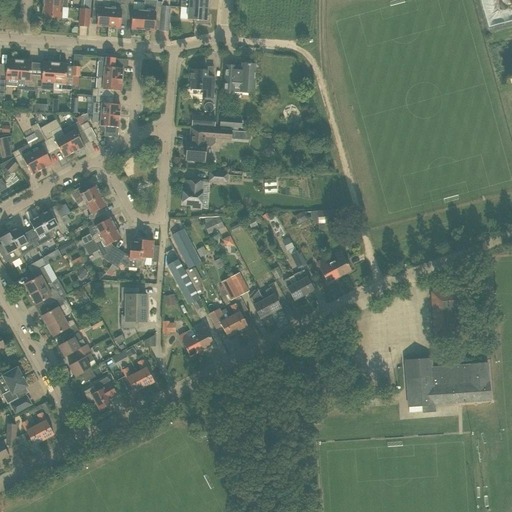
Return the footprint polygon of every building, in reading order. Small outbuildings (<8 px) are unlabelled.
[(99,10),(98,26),(109,27),(110,1),(96,0),(93,0),(93,10),(99,10)] [(120,17),(126,18),(127,0),(110,0),(110,1),(109,27),(120,28),(120,17)] [(132,18),(132,29),(143,30),(144,11),(133,10),(134,0),(130,0),(127,0),(126,18),(132,18)] [(144,0),(144,11),(143,30),(154,31),(155,20),(161,20),(162,6),(162,2),(157,2),(158,1),(146,0),(144,0)] [(181,0),(181,8),(189,8),(207,9),(208,0),(181,0)] [(62,7),(43,6),(42,17),(61,18),(62,7)] [(168,32),(169,22),(170,7),(162,6),(161,20),(160,31),(168,32)] [(207,16),(207,9),(189,8),(188,20),(199,21),(199,24),(209,24),(209,16),(207,16)] [(88,27),(89,17),(90,10),(81,9),(79,26),(88,27)] [(6,73),(0,73),(0,77),(0,90),(6,91),(6,86),(17,87),(18,80),(19,59),(12,58),(12,60),(7,60),(6,73)] [(27,59),(19,59),(18,80),(24,81),(24,87),(35,88),(36,76),(30,75),(31,62),(26,61),(27,59)] [(97,78),(104,78),(122,80),(123,68),(117,68),(113,66),(115,63),(112,61),(98,60),(97,78)] [(42,76),(36,76),(35,88),(41,89),(41,90),(53,91),(55,62),(48,61),(48,63),(43,63),(42,76)] [(54,89),(65,90),(71,91),(72,78),(66,78),(67,64),(62,64),(62,62),(55,62),(53,91),(54,89)] [(253,92),(255,65),(242,64),(242,67),(235,67),(235,66),(226,65),(224,93),(233,94),(234,86),(241,86),(240,91),(253,92)] [(213,99),(215,77),(207,77),(207,71),(192,70),(192,72),(189,72),(189,80),(191,81),(191,89),(203,90),(203,93),(205,98),(213,99)] [(122,80),(104,78),(97,78),(96,89),(93,89),(92,96),(112,97),(112,90),(121,91),(122,80)] [(111,104),(112,97),(92,96),(92,103),(94,103),(93,114),(101,115),(119,116),(120,105),(111,104)] [(118,137),(119,116),(101,115),(100,126),(105,126),(104,136),(118,137)] [(215,117),(200,116),(200,126),(214,127),(215,117)] [(230,120),(220,119),(220,127),(230,128),(230,120)] [(84,133),(80,126),(78,122),(62,130),(74,152),(84,147),(78,136),(84,133)] [(80,126),(84,133),(90,143),(97,139),(87,122),(80,126)] [(47,155),(53,152),(44,136),(38,123),(31,127),(38,139),(28,144),(33,153),(42,169),(52,164),(47,155)] [(74,152),(62,130),(60,127),(44,136),(53,152),(59,149),(64,157),(74,152)] [(215,139),(223,140),(231,140),(232,131),(205,129),(191,128),(190,144),(187,143),(186,160),(205,162),(206,146),(211,147),(215,144),(215,139)] [(234,131),(234,139),(250,139),(251,131),(234,131)] [(2,148),(10,146),(11,146),(12,136),(0,138),(2,148)] [(32,175),(42,169),(33,153),(23,159),(18,150),(12,153),(15,158),(21,169),(27,166),(32,175)] [(10,175),(18,166),(12,160),(4,169),(10,175)] [(227,174),(210,173),(210,181),(227,182),(227,174)] [(201,209),(204,182),(186,181),(185,194),(183,194),(182,205),(192,206),(192,209),(201,209)] [(79,208),(103,195),(102,192),(101,193),(100,191),(99,191),(96,186),(93,187),(90,182),(77,189),(83,200),(77,204),(79,208)] [(91,221),(103,215),(100,209),(107,206),(104,200),(105,200),(104,198),(104,197),(103,195),(79,208),(81,211),(88,209),(91,214),(88,216),(91,221)] [(58,213),(60,216),(61,218),(70,213),(67,208),(58,213)] [(341,210),(317,211),(311,212),(312,220),(315,220),(315,224),(318,224),(342,222),(341,210)] [(64,223),(61,218),(60,216),(54,219),(50,211),(44,214),(44,213),(42,214),(41,213),(39,215),(52,239),(56,237),(53,229),(58,227),(62,233),(68,230),(64,223)] [(306,220),(303,213),(302,212),(295,216),(299,224),(306,220)] [(37,247),(52,239),(39,215),(37,216),(37,217),(35,218),(35,219),(30,222),(34,229),(28,232),(35,244),(37,247)] [(204,224),(208,233),(223,225),(219,217),(213,219),(213,218),(204,219),(205,224),(204,224)] [(84,246),(93,240),(117,227),(116,224),(115,225),(114,223),(113,223),(110,218),(95,226),(98,232),(92,237),(90,234),(82,238),(81,241),(84,246)] [(233,232),(243,227),(241,223),(230,228),(233,232)] [(103,259),(111,264),(120,250),(110,244),(121,238),(118,232),(119,232),(118,230),(119,229),(117,227),(93,240),(103,259)] [(29,248),(35,244),(28,232),(23,235),(19,228),(14,231),(13,230),(11,231),(11,230),(8,231),(21,256),(25,254),(23,247),(28,245),(29,248)] [(19,258),(18,257),(21,256),(8,231),(6,233),(4,235),(5,236),(0,238),(0,240),(2,244),(0,244),(0,252),(5,262),(8,261),(10,264),(19,258)] [(192,255),(179,232),(170,237),(182,260),(192,255)] [(223,239),(227,247),(234,243),(229,235),(223,239)] [(120,263),(127,268),(136,268),(140,268),(142,238),(139,238),(139,242),(137,241),(137,243),(131,242),(130,256),(125,256),(120,263)] [(146,258),(152,259),(151,262),(158,262),(159,246),(153,246),(153,241),(147,240),(147,239),(145,239),(145,238),(142,238),(140,268),(143,269),(146,258)] [(287,251),(289,250),(294,248),(289,238),(282,242),(287,251)] [(73,240),(67,243),(71,251),(77,248),(73,240)] [(196,250),(200,256),(206,253),(203,246),(196,250)] [(120,250),(111,264),(117,268),(120,263),(125,256),(126,254),(120,250)] [(337,259),(332,262),(339,276),(351,270),(340,250),(334,253),(337,259)] [(297,251),(291,254),(290,254),(297,269),(306,264),(301,253),(299,254),(297,251)] [(51,262),(48,255),(43,257),(47,264),(51,262)] [(75,269),(85,263),(81,256),(71,262),(75,269)] [(38,260),(42,267),(46,265),(43,258),(38,260)] [(188,305),(192,302),(198,299),(177,259),(166,265),(188,305)] [(224,266),(220,259),(215,261),(218,269),(224,266)] [(327,283),(339,276),(332,262),(326,265),(323,259),(317,263),(327,283)] [(30,295),(52,283),(43,267),(31,274),(34,279),(24,285),(30,295)] [(87,272),(82,267),(75,275),(81,280),(88,272),(87,272)] [(202,293),(198,286),(200,284),(191,267),(185,270),(198,295),(202,293)] [(270,271),(275,280),(282,277),(278,267),(270,271)] [(304,295),(314,290),(304,270),(293,276),(296,281),(304,295)] [(247,292),(238,274),(230,278),(240,296),(247,292)] [(240,296),(230,278),(221,282),(230,301),(240,296)] [(291,284),(288,279),(283,281),(294,301),(304,295),(296,281),(291,284)] [(45,300),(48,305),(61,298),(52,283),(30,295),(36,305),(45,300)] [(126,301),(126,308),(146,308),(146,306),(148,306),(148,297),(146,297),(146,295),(137,295),(137,288),(121,288),(121,301),(126,301)] [(269,298),(264,300),(270,313),(280,308),(270,288),(265,291),(269,298)] [(261,319),(270,313),(264,300),(263,301),(260,294),(259,294),(257,289),(249,298),(261,319)] [(432,293),(435,336),(466,334),(463,291),(432,293)] [(174,295),(166,295),(167,305),(174,305),(174,295)] [(42,316),(47,326),(64,317),(61,313),(66,308),(61,298),(48,305),(51,311),(42,316)] [(192,302),(196,311),(202,308),(198,299),(192,302)] [(235,314),(230,317),(237,331),(247,325),(235,303),(231,306),(235,314)] [(146,311),(146,308),(126,308),(126,315),(121,315),(121,328),(136,329),(136,322),(146,322),(146,320),(147,320),(148,311),(146,311)] [(118,327),(118,309),(107,309),(107,327),(118,327)] [(237,331),(230,317),(225,309),(216,313),(215,311),(208,314),(216,329),(222,326),(227,336),(237,331)] [(66,337),(78,330),(73,320),(66,322),(64,317),(47,326),(53,337),(62,331),(66,337)] [(93,330),(103,324),(100,318),(89,324),(93,330)] [(200,333),(194,335),(194,336),(202,350),(214,343),(203,323),(197,327),(200,333)] [(190,356),(202,350),(194,336),(194,335),(191,329),(179,336),(190,356)] [(122,334),(115,338),(118,345),(125,341),(122,334)] [(75,352),(77,355),(89,349),(87,344),(86,345),(83,339),(77,342),(74,337),(58,346),(64,357),(75,352)] [(75,377),(91,368),(88,363),(94,360),(91,354),(92,354),(89,349),(77,355),(80,360),(69,366),(75,377)] [(112,358),(115,363),(120,361),(117,355),(112,358)] [(431,359),(405,361),(409,407),(423,405),(423,412),(435,411),(434,405),(490,400),(487,363),(432,367),(431,359)] [(137,373),(144,387),(154,382),(143,360),(138,362),(142,370),(137,373)] [(2,394),(7,404),(9,403),(15,413),(31,404),(26,396),(19,400),(18,398),(15,393),(27,386),(17,368),(2,376),(10,390),(2,394)] [(123,370),(134,392),(144,387),(137,373),(132,376),(127,368),(123,370)] [(109,399),(116,395),(117,395),(107,377),(93,385),(94,387),(84,392),(89,402),(94,400),(95,403),(93,404),(96,410),(98,409),(99,410),(109,405),(108,403),(111,402),(109,399)] [(47,401),(41,405),(41,404),(35,407),(34,406),(28,410),(31,415),(43,408),(47,414),(53,411),(47,401)] [(317,423),(316,408),(306,409),(307,424),(317,423)] [(36,426),(44,440),(54,434),(42,412),(37,415),(42,423),(36,426)] [(33,445),(44,440),(36,426),(31,429),(27,420),(26,421),(22,423),(33,445)] [(7,445),(15,445),(16,425),(8,424),(7,438),(1,441),(0,441),(0,459),(8,455),(3,446),(7,445)]
